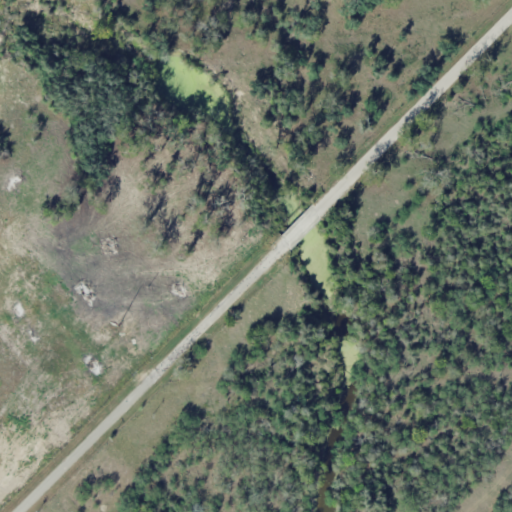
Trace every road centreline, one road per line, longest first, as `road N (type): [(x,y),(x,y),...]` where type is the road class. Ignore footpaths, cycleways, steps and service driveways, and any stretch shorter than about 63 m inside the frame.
road 1 (residential): [(17,511),(274,251)]
road 2 (residential): [(334,194),(511,17)]
